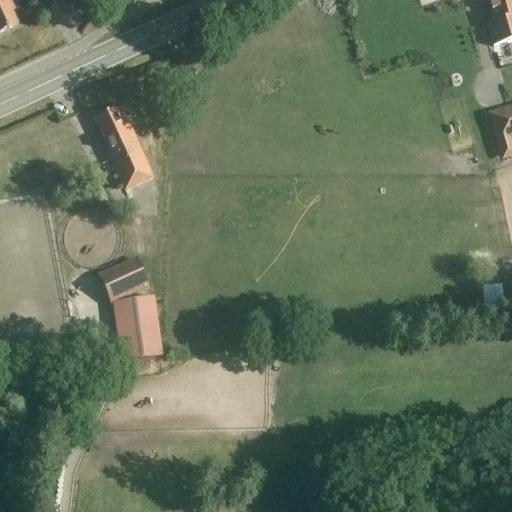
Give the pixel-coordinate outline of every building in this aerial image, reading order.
[(0,0),(0,33),(18,26),(11,12),(14,11),(9,0),(0,0)] [(487,24),(493,47),(511,41),(511,0),(487,0),(494,23),(487,24)] [(110,156),(128,192),(155,178),(138,143),(121,109),(95,122),(112,155),(110,156)] [(511,109),(488,116),(497,145),(511,140),(511,109)] [(467,162),(469,170),(477,168),(475,160),(467,162)] [(98,278),(110,306),(147,289),(134,261),(98,278)] [(154,299),(112,305),(120,365),(162,359),(154,299)]
